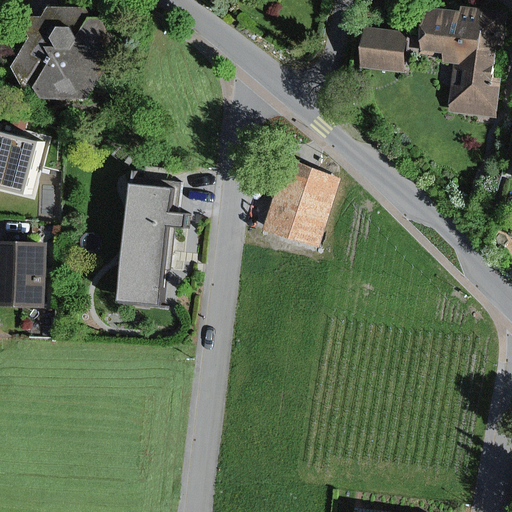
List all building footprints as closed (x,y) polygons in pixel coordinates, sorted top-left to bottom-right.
[(102,96),(127,54),(104,4),(68,4),(20,76),(49,104),(102,96)] [(465,104),(511,108),(511,19),(432,13),(429,55),(469,58),(465,104)] [(377,24),(371,65),(414,71),(420,30),(377,24)] [(0,187),(31,196),(44,143),(0,130),(0,187)] [(317,247),(339,182),(287,165),(265,230),(317,247)] [(185,190),(147,186),(134,303),(172,307),(185,190)] [(0,305),(53,309),(58,239),(3,235),(0,271),(0,305)]
